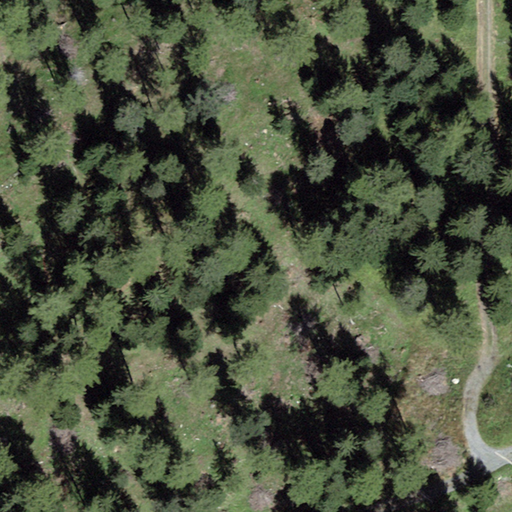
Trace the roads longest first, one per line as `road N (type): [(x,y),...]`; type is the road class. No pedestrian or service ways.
road 1 (track): [(486,472),(474,402),(487,328),(479,265),(494,189),(485,0)]
road 2 (track): [(511,452),(486,472),(363,511)]
